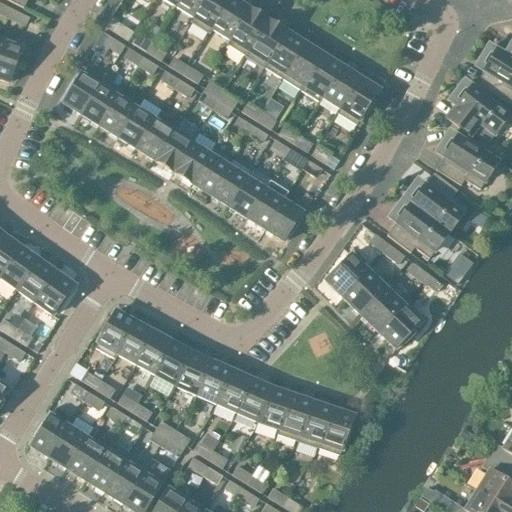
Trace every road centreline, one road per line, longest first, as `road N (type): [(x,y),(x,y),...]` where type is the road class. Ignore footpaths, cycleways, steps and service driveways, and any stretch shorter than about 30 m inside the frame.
road 1 (residential): [(294,280),(356,194),(431,58),(443,21),(422,0)]
road 2 (residential): [(294,280),(248,332),(228,338),(110,274)]
road 3 (residential): [(0,449),(110,274)]
road 4 (residential): [(0,167),(84,0)]
road 5 (residential): [(110,274),(0,195)]
